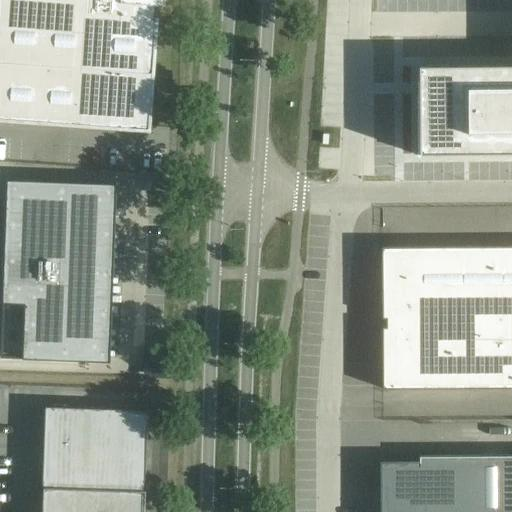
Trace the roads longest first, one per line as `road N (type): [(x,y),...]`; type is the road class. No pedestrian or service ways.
road 1 (tertiary): [(224,190),(212,511)]
road 2 (tertiary): [(247,511),(256,192)]
road 3 (unclassified): [(256,192),(511,193)]
road 4 (tertiary): [(256,192),(266,0)]
road 5 (tertiary): [(232,0),(224,190)]
